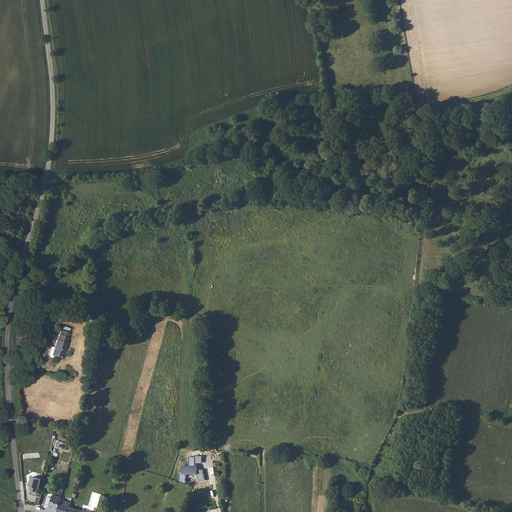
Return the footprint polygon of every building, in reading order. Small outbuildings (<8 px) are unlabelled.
[(57,348),(54,356),(63,359),(68,343),(67,343),(68,338),(61,335),(59,340),(58,340),(55,348),(57,348)] [(58,445),(69,448),(70,442),(59,439),(58,445)] [(178,482),(186,482),(186,473),(197,473),(200,484),(206,482),(202,470),(197,469),(198,463),(201,463),(202,456),(189,456),(189,465),(182,464),(182,471),(178,471),(178,482)] [(31,489),(37,491),(38,487),(39,487),(41,479),(33,476),(30,485),(31,489)] [(57,511),(62,499),(62,498),(54,496),(53,499),(50,497),(46,507),(50,509),(57,511)] [(87,511),(79,509),(74,507),(71,506),(72,503),(62,499),(57,511),(87,511)]
